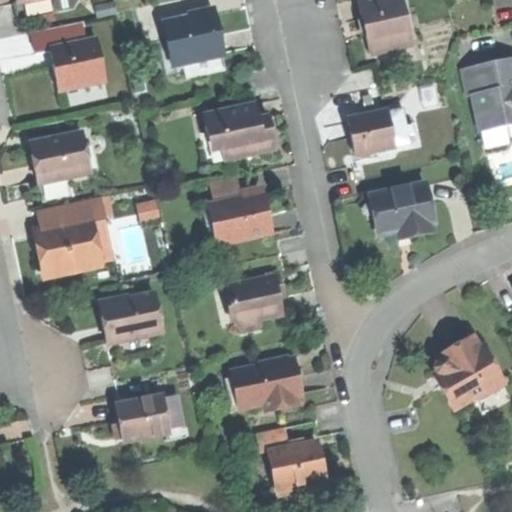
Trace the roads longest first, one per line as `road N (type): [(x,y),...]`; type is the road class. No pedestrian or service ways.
road 1 (residential): [(348,344),(280,30)]
road 2 (residential): [(348,344),(406,292),(511,246)]
road 3 (residential): [(382,511),(348,344)]
